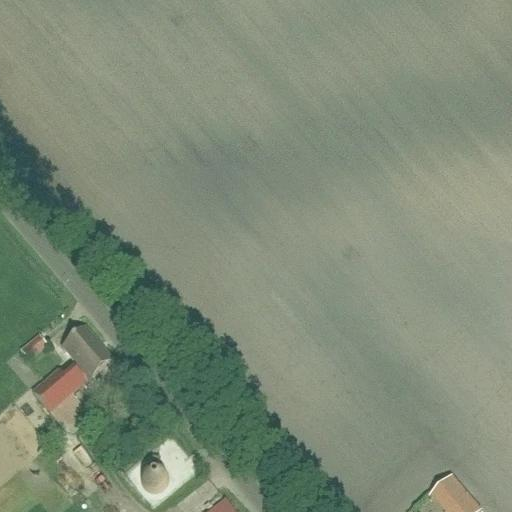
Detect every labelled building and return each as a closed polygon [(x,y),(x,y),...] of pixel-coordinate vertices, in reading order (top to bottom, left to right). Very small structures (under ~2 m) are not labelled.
[(90,385),(113,365),(85,333),(62,354),(90,385)] [(39,341),(39,342),(20,356),(29,367),(48,352),(39,341)] [(60,375),(34,398),(32,399),(63,435),(86,416),(73,401),(87,389),(74,374),(65,381),(60,375)] [(162,451),(182,483),(196,474),(176,442),(162,451)] [(166,489),(167,483),(166,476),(161,471),(155,470),(148,471),(144,476),(142,483),(144,489),(148,494),(155,495),(161,494),(166,489)] [(431,503),(432,502),(440,511),(476,511),(452,482),(429,501),(431,503)]
